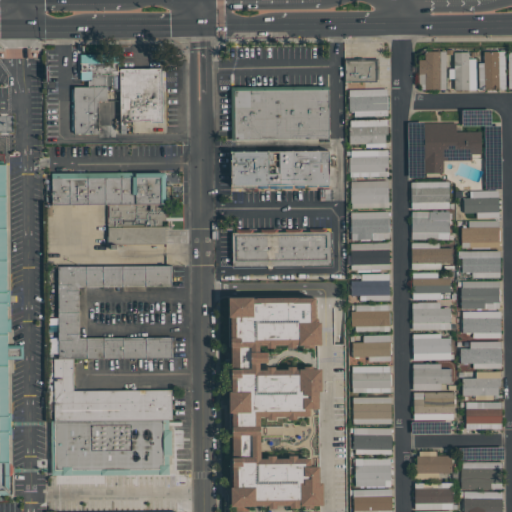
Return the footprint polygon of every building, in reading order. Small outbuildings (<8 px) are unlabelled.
[(445,51),(446,89),(421,89),(420,84),(418,84),(418,59),(424,59),(424,51),(445,51)] [(504,51),(505,89),(479,90),(478,62),(483,62),(483,51),(504,51)] [(453,52),(468,52),(468,59),(475,58),(476,90),(454,90),(454,78),(448,78),(448,68),(453,68),(453,52)] [(72,85),(73,132),(100,131),(100,102),(121,101),(122,131),(167,129),(165,68),(120,69),(119,55),(78,56),(79,84),(72,85)] [(345,82),(345,60),(377,60),(377,81),(345,82)] [(235,90),(235,140),(331,138),(331,89),(235,90)] [(386,89),(387,115),(354,116),(353,111),(349,111),(348,90),(386,89)] [(501,126),(491,126),(491,110),(465,110),(465,126),(484,126),(485,189),(502,189),(501,126)] [(387,119),(387,134),(385,134),(385,147),(365,147),(365,143),(348,144),(348,126),(350,126),(350,120),(387,119)] [(423,178),(423,122),(407,122),(408,178),(423,178)] [(423,123),(455,123),(455,132),(481,131),(481,154),(471,154),(471,160),(443,160),(443,173),(424,173),(423,123)] [(388,176),(349,177),(349,157),(350,157),(350,150),(388,150),(388,176)] [(235,151),(235,189),(332,189),(332,151),(235,151)] [(0,166),(10,166),(12,347),(25,347),(25,359),(13,359),(15,497),(0,497),(0,166)] [(48,205),(48,175),(166,174),(166,204),(48,205)] [(388,207),(351,208),(351,203),(350,203),(350,188),(350,181),(387,180),(388,207)] [(448,181),(449,208),(411,209),(411,201),(410,201),(410,188),(410,182),(448,181)] [(498,190),(499,217),(476,218),(476,212),(463,213),(463,197),(469,197),(469,191),(498,190)] [(109,205),(166,205),(166,221),(162,221),(162,227),(166,227),(166,236),(166,244),(108,244),(108,237),(109,205)] [(389,238),(351,240),(350,212),(388,211),(389,238)] [(449,239),(411,239),(412,211),(449,212),(449,239)] [(499,247),(461,248),(461,227),(468,227),(468,220),(499,220),(499,247)] [(236,234),(236,269),(333,268),(333,233),(236,234)] [(389,269),(350,270),(349,243),(388,242),(389,269)] [(440,269),(411,269),(411,243),(439,243),(439,248),(452,248),(452,263),(440,263),(440,269)] [(499,250),(500,277),(472,277),(472,273),(461,273),(461,266),(458,266),(458,251),(499,250)] [(60,358),(172,357),(172,338),(79,338),(79,287),(172,287),(172,266),(60,266),(60,358)] [(440,299),(412,299),(412,272),(437,272),(437,277),(449,277),(449,292),(440,292),(440,299)] [(389,300),(359,300),(359,296),(349,296),(349,280),(361,280),(361,274),(389,273),(389,300)] [(498,281),(499,308),(460,308),(459,281),(498,281)] [(230,299),(232,506),(238,505),(238,511),(252,511),(252,509),(322,508),(321,466),(313,466),(313,458),(263,458),(262,417),(309,416),(309,409),(319,409),(318,370),(260,371),(260,364),(269,364),(269,353),(260,353),(260,347),(319,346),(318,297),(230,299)] [(450,329),(412,330),(411,303),(439,302),(439,308),(449,307),(450,329)] [(389,331),(355,332),(355,326),(351,327),(350,311),(355,311),(355,305),(388,304),(389,331)] [(500,311),(500,338),(472,337),(472,333),(459,333),(460,315),(462,315),(462,311),(500,311)] [(450,359),(413,360),(412,333),(440,333),(440,338),(450,337),(450,359)] [(389,334),(390,361),(368,362),(368,357),(352,357),(352,342),(363,342),(363,335),(389,334)] [(500,341),(500,368),(473,368),(472,363),(459,363),(459,348),(469,348),(469,341),(500,341)] [(172,419),(172,391),(74,392),(74,359),(55,359),(55,420),(164,419),(172,419)] [(440,390),(412,390),(412,363),(440,364),(440,368),(451,368),(450,383),(440,383),(440,390)] [(390,392),(352,393),(352,388),(351,388),(351,373),(352,373),(352,366),(390,366),(390,374),(391,374),(391,386),(390,386),(390,392)] [(462,378),(475,378),(475,372),(500,371),(500,386),(498,387),(498,395),(492,395),(492,399),(474,400),(474,395),(462,396),(462,378)] [(454,391),(454,420),(413,420),(413,391),(454,391)] [(391,397),(391,423),(352,424),(352,397),(391,397)] [(501,428),(465,428),(465,402),(501,402),(501,428)] [(55,420),(57,470),(164,469),(164,419),(55,420)] [(411,434),(450,434),(450,422),(411,422),(411,434)] [(353,427),(391,428),(391,455),(355,454),(355,449),(352,449),(353,427)] [(503,459),(503,447),(461,448),(461,460),(503,459)] [(451,455),(452,472),(438,472),(438,479),(413,479),(413,464),(416,464),(416,456),(419,456),(418,451),(436,451),(436,455),(451,455)] [(354,458),(390,458),(390,486),(354,486),(354,458)] [(460,489),(460,468),(461,468),(461,461),(502,461),(501,489),(460,489)] [(452,509),(415,509),(414,483),(452,483),(452,509)] [(391,511),(353,511),(353,489),(391,489),(391,511)] [(463,491),(501,491),(501,511),(463,511),(463,510),(461,510),(461,500),(463,500),(463,491)]
